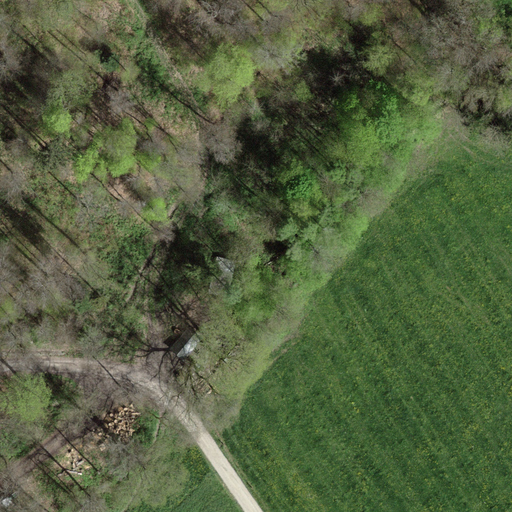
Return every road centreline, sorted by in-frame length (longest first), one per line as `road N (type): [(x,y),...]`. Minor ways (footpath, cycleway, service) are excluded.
road 1 (track): [(258,511),(202,434),(148,379),(84,367),(0,367)]
road 2 (track): [(0,484),(90,414),(118,370)]
